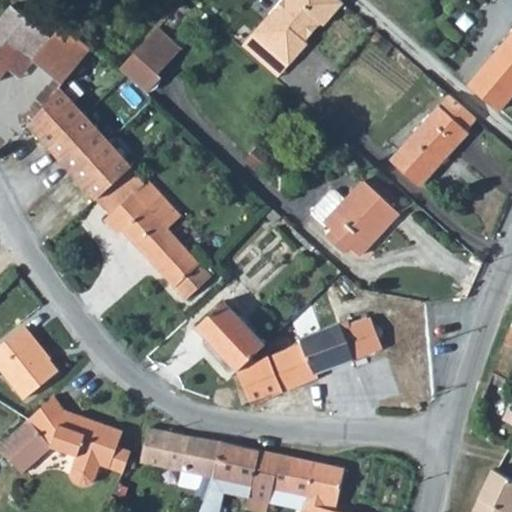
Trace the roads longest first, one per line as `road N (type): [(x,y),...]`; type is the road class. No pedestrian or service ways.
road 1 (unclassified): [(0,191),(62,299),(113,364),(154,394),(249,422),(450,434)]
road 2 (unclassified): [(511,255),(482,323),(450,434)]
